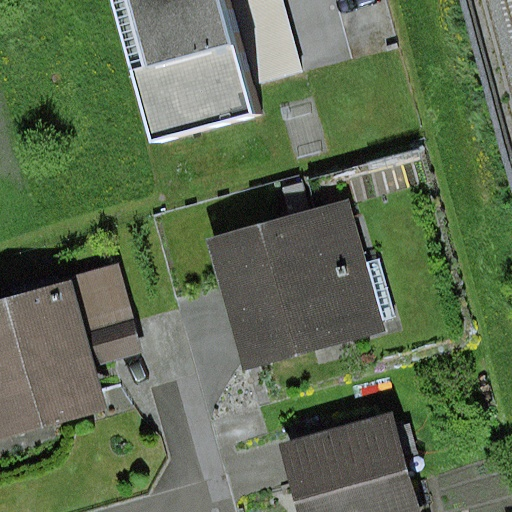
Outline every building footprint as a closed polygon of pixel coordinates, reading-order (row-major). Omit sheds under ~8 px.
[(109,0),(148,143),(253,114),(246,90),(221,0),(109,0)] [(221,0),(246,90),(304,75),(284,0),(221,0)] [(347,204),(208,242),(243,371),(382,333),(347,204)] [(118,268),(69,281),(93,367),(142,353),(118,268)] [(69,281),(0,300),(0,440),(106,411),(93,367),(69,281)] [(412,511),(388,418),(279,446),(296,511),(412,511)]
